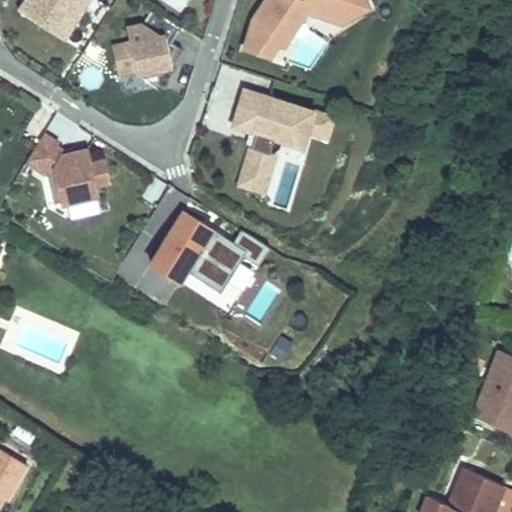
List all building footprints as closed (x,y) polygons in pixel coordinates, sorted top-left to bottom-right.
[(26,0),(20,10),(66,39),(90,0),(26,0)] [(268,0),(255,20),(247,48),(267,54),(271,40),(282,43),(307,6),(345,18),(350,0),(268,0)] [(139,74),(174,66),(172,56),(179,46),(174,43),(183,28),(154,9),(133,42),(114,46),(120,73),(138,69),(139,74)] [(172,56),(174,66),(184,50),(179,46),(172,56)] [(316,111),(247,90),(236,125),(258,131),(242,183),(266,190),(277,153),(272,152),(277,137),(305,146),(316,111)] [(58,146),(59,143),(45,134),(28,161),(46,172),(53,205),(98,195),(96,185),(110,182),(105,160),(91,164),(88,150),(76,152),(64,155),(61,153),(63,150),(58,146)] [(248,250),(185,210),(152,262),(181,281),(188,270),(222,291),(248,250)] [(282,357),(293,339),(280,331),(269,349),(282,357)] [(511,355),(500,350),(474,416),(511,431),(511,355)] [(449,379),(463,385),(470,367),(455,362),(449,379)] [(0,496),(1,494),(9,499),(29,465),(0,448),(0,496)] [(494,511),(505,485),(466,469),(447,511),(494,511)] [(511,511),(511,510),(511,488),(505,485),(494,511),(511,511)]
